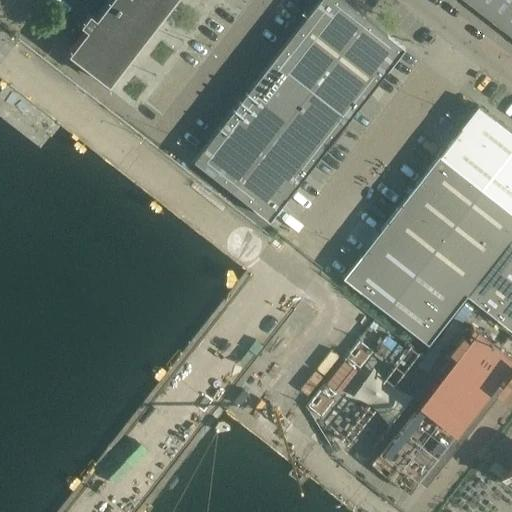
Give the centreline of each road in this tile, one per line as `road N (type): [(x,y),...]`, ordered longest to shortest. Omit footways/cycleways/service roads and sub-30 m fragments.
road 1 (unclassified): [(309,246),(471,45)]
road 2 (unclassified): [(157,160),(281,0)]
